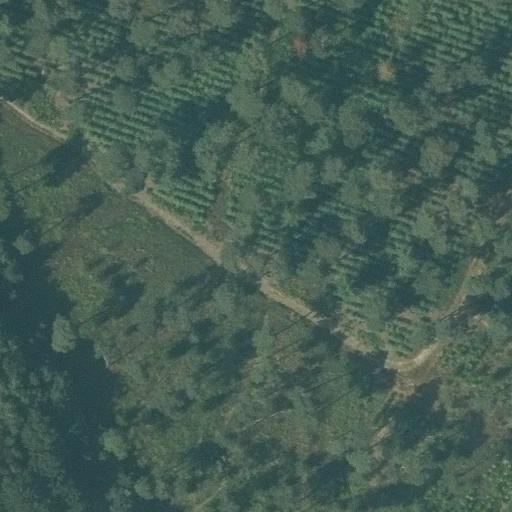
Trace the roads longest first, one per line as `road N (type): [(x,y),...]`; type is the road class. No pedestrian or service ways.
road 1 (track): [(0,105),(403,371)]
road 2 (track): [(0,304),(98,511)]
